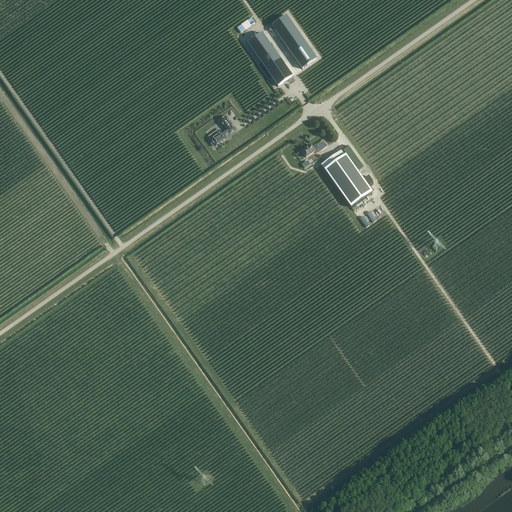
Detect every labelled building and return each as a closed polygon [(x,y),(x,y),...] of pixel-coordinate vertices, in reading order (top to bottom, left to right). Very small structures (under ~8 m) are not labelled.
[(317,60),(286,17),(272,27),(302,70),(317,60)] [(248,44),(249,45),(278,87),(293,77),(262,34),(256,38),(248,44)] [(296,99),(290,102),(294,108),(299,105),(296,99)] [(243,108),(231,114),(235,120),(246,114),(243,108)] [(225,137),(229,134),(230,135),(236,130),(226,117),(220,121),(226,130),(222,133),(222,132),(221,133),(219,130),(209,137),(211,140),(213,143),(212,144),(214,147),(215,146),(216,147),(227,139),(225,137)] [(302,152),(306,158),(315,152),(316,153),(320,150),(316,145),(312,147),(311,146),(302,152)] [(373,194),(369,188),(342,150),(321,166),(352,209),(372,194),(373,194)] [(370,212),(367,214),(374,223),(377,221),(370,212)] [(370,226),(363,217),(360,219),(367,228),(370,226)]
